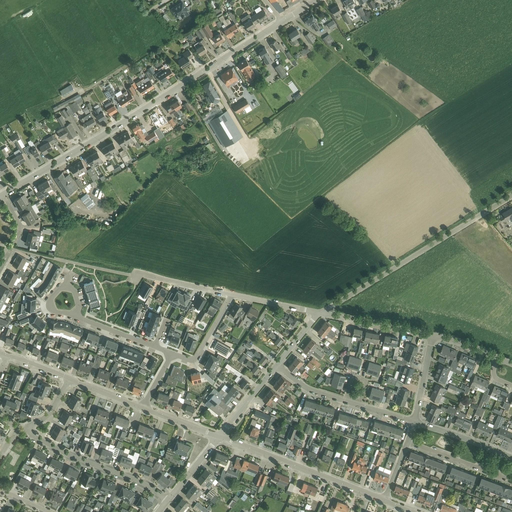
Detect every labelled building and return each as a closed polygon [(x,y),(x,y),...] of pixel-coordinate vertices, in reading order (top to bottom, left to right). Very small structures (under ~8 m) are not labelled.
[(346,7),(348,6),(348,5),(350,8),(353,7),(351,4),(355,1),(353,0),(345,0),(345,1),(343,2),(346,7)] [(187,10),(188,10),(183,1),(171,9),(176,17),(181,14),(183,17),(189,14),(187,10)] [(331,9),(332,11),(335,15),(336,18),(340,16),(338,13),(341,11),(338,5),(331,9)] [(361,16),(365,14),(361,7),(356,9),(360,16),(361,16)] [(263,8),(253,15),(258,22),(261,20),(262,21),(269,17),(263,8)] [(342,14),(347,23),(348,23),(349,25),(352,23),(351,21),(346,12),(342,14)] [(249,14),(241,18),(244,23),(248,29),(255,25),(255,24),(258,22),(253,15),(251,17),(249,14)] [(316,20),(317,20),(312,14),(304,19),(309,26),(311,24),(316,31),(321,27),(316,20)] [(225,20),(222,15),(219,17),(222,22),(223,21),(227,28),(224,30),(228,37),(234,33),(225,20)] [(225,20),(234,33),(239,29),(235,23),(232,25),(228,18),(225,20)] [(332,19),(327,23),(331,29),(337,25),(332,19)] [(213,34),(207,24),(202,27),(208,38),(213,34)] [(197,35),(200,33),(202,37),(206,34),(208,38),(202,27),(201,28),(201,27),(195,31),(197,35)] [(289,34),(292,39),(290,40),(293,45),(298,41),(296,37),(300,35),(297,29),(289,34)] [(305,35),(311,44),(315,41),(309,32),(305,35)] [(213,37),(214,40),(217,44),(224,39),(220,33),(213,37)] [(328,46),(330,45),(332,47),(336,44),(334,42),(335,42),(329,34),(322,38),(328,46)] [(201,45),(196,48),(200,54),(207,50),(204,45),(206,43),(203,39),(199,42),(201,45)] [(270,43),(275,50),(279,48),(281,51),(284,50),(279,43),(278,44),(276,40),(270,43)] [(266,63),(268,62),(272,59),(268,53),(269,53),(265,47),(259,51),(260,54),(259,55),(261,58),(262,57),(266,63)] [(310,50),(307,47),(300,52),(303,55),(310,50)] [(178,60),(180,63),(183,67),(191,62),(189,58),(193,56),(188,49),(182,53),(183,54),(177,57),(178,59),(178,60)] [(238,63),(239,66),(242,71),(250,66),(246,59),(238,63)] [(156,65),(159,70),(162,68),(164,67),(161,62),(159,63),(158,62),(157,62),(155,63),(156,65)] [(280,63),(275,67),(281,76),(286,73),(280,63)] [(162,69),(164,71),(168,78),(174,74),(168,65),(165,68),(164,67),(162,68),(162,69)] [(248,80),(256,75),(250,66),(242,71),(248,80)] [(227,85),(238,79),(231,68),(228,69),(228,70),(221,74),(227,85)] [(164,71),(158,75),(162,81),(168,78),(164,71)] [(135,81),(139,87),(138,88),(142,94),(148,90),(144,84),(141,78),(135,81)] [(150,80),(144,84),(148,90),(154,86),(150,80)] [(202,85),(208,95),(212,101),(221,96),(210,80),(202,85)] [(261,90),(266,87),(261,80),(257,83),(261,90)] [(61,91),(64,95),(74,89),(71,85),(61,91)] [(134,89),(132,85),(127,88),(130,93),(125,96),(129,103),(134,99),(132,95),(136,92),(134,89)] [(116,94),(112,87),(108,90),(112,97),(116,94)] [(125,96),(119,100),(123,106),(129,103),(125,96)] [(83,100),(81,97),(69,105),(66,106),(68,109),(71,114),(80,108),(77,103),(83,100)] [(112,101),(110,102),(108,99),(103,102),(110,114),(117,110),(114,104),(113,105),(112,101)] [(246,99),(233,106),(237,112),(244,108),(249,105),(246,99)] [(180,116),(183,115),(179,108),(182,106),(178,100),(172,103),(180,116)] [(178,118),(180,116),(172,103),(166,107),(170,113),(173,111),(178,118)] [(221,149),(225,146),(242,136),(227,110),(223,113),(219,105),(202,116),(206,123),(205,123),(221,149)] [(97,115),(96,115),(99,120),(106,116),(103,111),(100,106),(100,107),(95,109),(94,110),(97,115)] [(96,122),(90,112),(90,113),(87,107),(83,109),(86,115),(80,119),(83,123),(86,128),(96,122)] [(57,118),(64,129),(58,133),(61,138),(67,134),(69,138),(77,134),(70,122),(67,124),(61,115),(57,118)] [(132,127),(136,133),(139,138),(141,141),(147,138),(149,142),(154,139),(155,142),(159,139),(157,136),(154,131),(149,134),(146,131),(144,132),(141,129),(144,128),(144,127),(142,125),(141,124),(139,125),(138,123),(132,127)] [(128,131),(122,134),(128,144),(131,142),(132,143),(134,142),(128,131)] [(22,148),(18,140),(16,137),(14,134),(11,136),(12,137),(10,137),(13,143),(15,142),(19,149),(22,148)] [(117,138),(118,140),(123,148),(126,147),(125,146),(128,144),(122,134),(117,138)] [(47,142),(44,143),(49,151),(53,148),(51,143),(54,142),(50,136),(45,139),(47,142)] [(39,141),(34,144),(35,146),(40,153),(38,151),(41,149),(44,154),(49,151),(44,143),(41,145),(39,141)] [(114,155),(119,152),(113,142),(107,145),(113,154),(114,155)] [(30,144),(24,148),(27,155),(32,152),(35,156),(40,153),(35,146),(34,144),(31,145),(30,144)] [(111,157),(110,156),(113,154),(107,145),(102,148),(108,159),(111,157)] [(19,154),(16,156),(20,162),(26,159),(22,152),(21,153),(20,150),(18,151),(19,154)] [(97,151),(92,154),(97,163),(100,162),(101,163),(103,161),(97,151)] [(11,159),(10,159),(14,166),(20,162),(16,156),(14,153),(9,156),(11,159)] [(86,158),(87,160),(92,168),(95,167),(94,165),(97,163),(92,154),(86,158)] [(10,168),(8,166),(6,162),(4,159),(2,161),(3,163),(0,165),(4,172),(10,168)] [(81,172),(81,173),(82,174),(88,171),(81,160),(76,164),(81,172)] [(70,167),(77,177),(79,176),(78,175),(81,173),(81,172),(76,164),(70,167)] [(59,184),(70,177),(68,174),(65,177),(62,172),(54,177),(59,184)] [(66,196),(77,188),(70,177),(59,184),(66,196)] [(75,180),(78,184),(81,189),(84,187),(78,178),(75,180)] [(43,182),(49,193),(54,190),(57,189),(53,182),(50,184),(48,180),(43,182)] [(36,193),(39,199),(49,193),(43,182),(38,185),(41,190),(36,193)] [(95,204),(90,197),(86,193),(80,198),(89,209),(95,204)] [(14,200),(16,205),(24,200),(21,195),(19,196),(14,200)] [(24,200),(16,205),(19,209),(23,207),(25,209),(31,206),(30,203),(27,205),(24,200)] [(31,206),(25,209),(27,212),(22,214),(25,219),(36,213),(31,206)] [(500,218),(503,221),(507,219),(510,217),(511,221),(511,207),(503,213),(505,215),(500,218)] [(36,213),(25,219),(28,224),(32,221),(34,224),(40,220),(36,213)] [(28,232),(27,238),(39,240),(41,232),(34,230),(33,233),(28,232)] [(39,240),(27,238),(26,243),(31,244),(30,247),(37,249),(39,240)] [(18,254),(15,259),(17,260),(24,264),(26,261),(28,262),(29,260),(27,259),(18,254)] [(24,264),(17,260),(15,259),(12,265),(21,270),(21,269),(23,271),(24,269),(22,267),(24,264)] [(60,267),(51,262),(49,266),(50,266),(48,268),(57,273),(60,267)] [(54,279),(57,273),(48,268),(47,270),(46,270),(44,273),(54,279)] [(6,275),(15,280),(17,277),(19,278),(20,276),(18,275),(9,270),(6,275)] [(54,279),(44,273),(42,277),(43,277),(42,280),(50,286),(54,279)] [(3,281),(12,286),(12,285),(15,287),(16,285),(13,283),(15,280),(6,275),(3,281)] [(44,291),(50,286),(42,280),(40,282),(39,281),(37,284),(44,292),(45,292),(44,291)] [(96,288),(94,281),(85,284),(87,290),(90,300),(92,306),(101,304),(99,297),(96,288)] [(153,287),(145,283),(139,293),(147,297),(153,287)] [(44,292),(37,284),(34,287),(34,288),(33,290),(40,296),(44,292)] [(1,285),(0,286),(0,292),(7,296),(9,293),(12,295),(14,292),(10,291),(10,290),(1,285)] [(161,287),(158,293),(164,297),(168,290),(161,287)] [(172,292),(167,301),(170,303),(171,301),(177,304),(184,292),(183,294),(181,292),(178,290),(178,291),(177,290),(175,294),(172,292)] [(0,292),(0,299),(10,305),(10,304),(5,301),(7,296),(0,292)] [(183,308),(187,310),(192,301),(188,299),(190,296),(190,295),(190,294),(187,293),(184,292),(177,304),(178,303),(184,306),(183,308)] [(26,294),(26,303),(35,304),(36,298),(32,298),(32,295),(26,294)] [(199,296),(194,305),(201,309),(206,300),(199,296)] [(208,308),(215,312),(217,309),(221,302),(215,298),(210,305),(211,305),(208,308)] [(10,305),(0,299),(0,307),(1,308),(3,303),(9,306),(10,305)] [(17,314),(19,318),(31,313),(31,310),(35,310),(35,304),(26,303),(25,311),(17,314)] [(233,321),(237,323),(240,318),(244,311),(241,309),(242,307),(236,303),(233,308),(233,307),(230,312),(236,316),(233,321)] [(250,319),(253,320),(258,311),(251,306),(247,313),(252,316),(250,319)] [(129,311),(125,322),(132,325),(136,316),(140,318),(142,311),(138,310),(136,313),(129,311)] [(198,319),(202,321),(207,312),(203,310),(198,319)] [(150,317),(159,321),(161,315),(152,312),(150,317)] [(271,322),(266,319),(267,318),(265,317),(266,315),(264,314),(263,313),(259,319),(269,326),(271,322)] [(300,320),(297,318),(294,316),(293,317),(286,313),(285,314),(282,319),(284,320),(285,319),(290,322),(288,326),(293,328),(295,325),(296,326),(300,320)] [(32,316),(20,321),(21,325),(29,322),(35,326),(31,331),(42,319),(37,315),(34,318),(32,316)] [(148,322),(157,325),(159,321),(150,317),(148,322)] [(1,327),(2,324),(7,326),(9,321),(0,318),(0,328),(1,327)] [(46,323),(42,319),(31,331),(33,332),(34,333),(38,329),(40,331),(46,323)] [(266,329),(269,326),(259,319),(264,322),(262,325),(266,329)] [(326,321),(321,326),(328,331),(334,336),(336,333),(330,328),(332,326),(326,321)] [(57,322),(56,332),(60,333),(60,332),(62,332),(64,322),(57,322)] [(71,325),(64,322),(62,332),(64,332),(63,333),(67,335),(71,325)] [(147,327),(155,330),(157,325),(148,322),(147,327)] [(77,327),(71,325),(67,335),(71,336),(71,335),(74,336),(77,327)] [(317,331),(319,333),(323,336),(325,334),(329,337),(330,337),(334,341),(336,338),(334,336),(328,331),(321,326),(317,331)] [(83,329),(77,327),(74,336),(76,337),(75,338),(79,339),(83,329)] [(148,333),(153,335),(155,330),(147,327),(145,332),(146,333),(148,333)] [(174,329),(170,327),(167,335),(171,337),(169,341),(177,344),(180,334),(173,331),(174,329)] [(354,328),(353,335),(357,335),(356,339),(359,340),(360,336),(362,329),(354,328)] [(94,334),(88,331),(85,339),(91,341),(94,334)] [(191,349),(193,350),(197,340),(192,338),(194,334),(190,333),(190,332),(187,331),(186,331),(183,339),(188,341),(185,347),(187,348),(187,349),(191,350),(191,349)] [(271,331),(268,334),(275,339),(273,341),(279,345),(283,340),(278,335),(277,336),(271,331)] [(370,343),(371,340),(372,332),(366,331),(364,338),(365,338),(364,341),(370,343)] [(11,338),(7,337),(5,342),(12,345),(14,339),(15,335),(12,334),(11,338)] [(99,336),(94,334),(91,341),(90,344),(95,346),(96,345),(99,347),(100,344),(97,342),(99,336)] [(346,346),(349,336),(341,335),(339,341),(346,346)] [(385,335),(383,342),(384,342),(383,345),(389,346),(390,344),(391,336),(385,335)] [(19,341),(17,347),(23,349),(27,340),(20,337),(19,341)] [(39,341),(36,339),(31,352),(37,355),(40,349),(36,347),(39,341)] [(109,349),(112,341),(107,339),(104,347),(109,349)] [(325,354),(315,347),(317,344),(311,339),(307,344),(313,349),(322,356),(323,357),(325,354)] [(231,348),(217,340),(213,348),(226,356),(231,348)] [(115,351),(115,350),(118,343),(112,341),(109,349),(115,351)] [(406,343),(404,348),(399,346),(399,348),(402,349),(404,350),(407,351),(415,354),(418,347),(416,346),(406,343)] [(309,354),(311,352),(319,359),(322,356),(313,349),(307,344),(303,349),(309,354)] [(123,345),(120,354),(125,356),(128,347),(123,345)] [(322,348),(326,352),(326,353),(328,354),(332,351),(329,349),(325,345),(322,348)] [(440,353),(447,356),(451,348),(444,345),(440,353)] [(50,360),(51,357),(54,352),(53,352),(54,349),(49,347),(49,350),(48,350),(45,358),(50,360)] [(133,349),(128,347),(125,356),(130,358),(133,349)] [(451,348),(447,356),(454,359),(458,351),(451,348)] [(133,349),(130,358),(135,360),(138,351),(133,349)] [(54,352),(51,357),(50,360),(56,362),(59,354),(58,353),(59,351),(55,350),(54,352)] [(262,355),(256,350),(253,353),(259,358),(258,360),(264,364),(268,359),(263,354),(262,355)] [(138,351),(135,360),(140,362),(143,353),(138,351)] [(415,354),(407,351),(404,358),(403,358),(402,361),(407,362),(408,359),(413,361),(415,354)] [(462,353),(459,361),(465,364),(469,356),(462,353)] [(220,362),(223,357),(218,354),(217,357),(211,354),(210,355),(209,354),(208,357),(209,357),(208,360),(215,364),(217,360),(220,362)] [(241,363),(247,356),(244,354),(238,361),(241,363)] [(69,357),(63,355),(60,364),(65,366),(69,357)] [(152,369),(157,360),(152,356),(150,359),(145,356),(140,366),(143,368),(145,365),(152,369)] [(307,373),(308,374),(310,372),(300,364),(303,362),(297,356),(292,362),(299,367),(305,372),(307,373)] [(356,357),(350,356),(346,366),(352,368),(356,357)] [(468,374),(472,375),(474,369),(472,369),(476,359),(469,356),(465,364),(470,366),(470,368),(471,368),(468,374)] [(69,357),(65,366),(71,368),(74,359),(69,357)] [(356,357),(352,368),(358,370),(362,359),(356,357)] [(212,369),(215,364),(208,360),(206,362),(205,361),(204,364),(205,365),(204,366),(210,369),(210,370),(209,370),(206,373),(213,379),(216,376),(215,375),(216,372),(212,369)] [(252,368),(251,369),(256,373),(260,368),(255,364),(254,365),(248,360),(245,363),(252,368)] [(86,363),(81,361),(77,370),(83,372),(86,363)] [(86,363),(83,372),(88,374),(91,366),(92,366),(94,362),(90,361),(89,364),(86,363)] [(400,371),(403,372),(411,375),(414,368),(406,366),(407,362),(402,361),(401,364),(402,364),(400,371)] [(303,374),(305,376),(307,373),(305,372),(299,367),(292,362),(288,367),(294,372),(297,369),(303,374)] [(366,372),(372,374),(373,372),(375,363),(369,362),(366,372)] [(375,363),(373,372),(372,374),(378,376),(381,365),(375,363)] [(440,364),(437,371),(449,376),(450,375),(451,375),(451,374),(452,374),(452,373),(452,372),(451,372),(452,370),(459,373),(461,370),(456,368),(453,367),(450,366),(449,368),(440,364)] [(174,376),(173,378),(182,382),(184,374),(183,374),(184,371),(179,369),(179,368),(174,366),(170,375),(174,376)] [(101,379),(102,377),(105,370),(100,368),(96,377),(101,379)] [(105,370),(102,377),(101,379),(106,381),(110,372),(105,370)] [(125,374),(117,370),(114,377),(117,378),(115,384),(120,386),(124,377),(125,374)] [(8,386),(18,389),(21,380),(18,379),(21,374),(14,371),(8,386)] [(403,372),(400,371),(397,379),(409,383),(411,375),(403,372)] [(434,378),(436,379),(445,383),(448,376),(449,376),(437,371),(434,378)] [(200,372),(191,374),(193,383),(202,381),(200,372)] [(213,379),(206,373),(205,372),(204,372),(202,374),(204,377),(213,384),(215,381),(213,379)] [(335,373),(333,379),(344,382),(346,376),(335,373)] [(277,380),(286,388),(289,385),(291,383),(281,375),(277,380)] [(477,390),(481,381),(482,378),(475,375),(470,386),(474,388),(477,390)] [(240,384),(244,388),(249,382),(244,378),(241,376),(237,382),(240,384)] [(124,377),(120,386),(125,389),(129,379),(124,377)] [(482,378),(481,381),(477,390),(479,386),(486,390),(489,381),(482,378)] [(176,387),(175,386),(171,385),(172,381),(167,379),(166,379),(165,382),(170,384),(170,385),(176,387)] [(344,382),(333,379),(331,385),(342,388),(344,382)] [(273,385),(282,393),(284,391),(286,388),(277,380),(273,385)] [(40,387),(47,390),(50,391),(51,389),(49,389),(51,385),(42,382),(39,381),(38,383),(41,384),(40,387)] [(144,390),(147,382),(143,381),(141,384),(135,382),(132,391),(139,394),(141,388),(144,390)] [(433,391),(442,395),(445,388),(436,384),(433,391)] [(463,390),(457,387),(450,384),(448,387),(456,390),(462,393),(463,390)] [(224,396),(230,401),(234,396),(239,391),(239,390),(233,385),(230,389),(228,387),(225,391),(221,388),(218,391),(214,388),(222,395),(224,396)] [(495,386),(494,388),(491,394),(498,397),(501,391),(502,389),(495,386)] [(36,389),(35,392),(33,396),(38,398),(40,398),(42,394),(47,396),(48,392),(49,393),(50,391),(47,390),(40,387),(39,390),(36,389)] [(369,398),(375,400),(378,389),(372,387),(369,398)] [(401,387),(398,394),(404,397),(407,397),(409,390),(401,387)] [(220,397),(222,395),(214,388),(206,397),(209,399),(205,404),(209,407),(213,402),(214,404),(217,400),(218,401),(220,398),(221,397),(220,397)] [(266,393),(273,398),(275,395),(278,398),(280,396),(271,388),(266,393)] [(381,402),(382,397),(384,391),(378,389),(375,400),(381,402)] [(502,389),(501,391),(498,397),(505,400),(509,392),(502,389)] [(173,392),(171,399),(174,400),(171,406),(179,409),(182,402),(177,400),(180,393),(174,390),(174,391),(173,392)] [(171,399),(173,392),(170,391),(169,395),(164,394),(161,402),(166,404),(168,398),(171,399)] [(430,398),(439,402),(442,395),(433,391),(430,398)] [(164,394),(159,392),(158,394),(156,400),(161,402),(164,394)] [(262,399),(272,406),(273,404),(270,401),(273,398),(266,393),(262,399)] [(70,399),(72,400),(80,405),(81,403),(79,402),(80,399),(72,394),(70,399)] [(407,397),(404,397),(398,394),(396,402),(404,405),(407,397)] [(9,400),(10,397),(5,395),(2,401),(5,403),(3,407),(7,409),(6,410),(8,411),(12,401),(9,400)] [(217,400),(214,404),(213,403),(209,407),(216,413),(219,415),(223,411),(225,413),(227,410),(227,411),(231,406),(228,404),(227,404),(230,401),(224,396),(222,395),(220,397),(221,397),(220,398),(218,401),(217,400)] [(183,404),(186,405),(184,411),(192,414),(194,407),(190,405),(191,401),(185,398),(183,404)] [(15,402),(12,401),(8,411),(10,411),(10,410),(14,411),(16,407),(19,408),(21,401),(16,399),(15,402)] [(80,405),(72,400),(70,399),(67,404),(75,409),(77,406),(79,407),(80,405)] [(303,410),(308,412),(311,401),(305,399),(303,407),(303,408),(303,410)] [(39,404),(36,403),(30,400),(28,400),(27,402),(30,403),(29,406),(35,408),(39,410),(39,408),(38,408),(39,404)] [(314,411),(316,405),(317,402),(311,401),(308,412),(309,409),(314,411)] [(317,402),(316,405),(314,411),(320,413),(323,404),(317,402)] [(323,404),(320,413),(326,415),(328,406),(323,404)] [(430,411),(438,415),(441,408),(432,404),(430,411)] [(39,410),(35,408),(29,406),(28,409),(25,407),(24,410),(27,411),(35,414),(37,411),(38,411),(39,410)] [(326,415),(332,416),(334,408),(328,406),(326,415)] [(98,407),(95,417),(100,419),(103,409),(98,407)] [(109,411),(103,409),(100,419),(105,421),(109,411)] [(62,415),(72,420),(73,418),(71,417),(72,414),(64,410),(62,415)] [(257,416),(267,420),(269,415),(258,411),(257,416)] [(427,418),(429,419),(435,422),(438,415),(430,411),(427,418)] [(467,414),(460,411),(458,415),(454,424),(461,427),(466,416),(467,414)] [(339,412),(338,414),(336,420),(342,422),(344,416),(345,414),(339,412)] [(345,414),(344,416),(342,422),(348,424),(351,415),(345,414)] [(59,420),(67,424),(69,421),(71,422),(72,420),(62,415),(59,420)] [(117,415),(114,421),(114,422),(113,425),(115,426),(117,423),(120,424),(123,417),(117,415)] [(356,417),(351,415),(348,424),(354,426),(356,417)] [(466,416),(461,427),(468,430),(472,421),(468,420),(469,418),(466,416)] [(123,417),(120,424),(124,425),(122,429),(125,430),(126,426),(127,426),(129,419),(123,417)] [(356,417),(354,426),(360,428),(362,419),(356,417)] [(362,419),(360,428),(365,429),(368,421),(362,419)] [(374,420),(374,423),(372,429),(377,431),(380,422),(374,420)] [(487,422),(486,424),(479,421),(476,430),(483,433),(487,422)] [(380,422),(377,431),(377,433),(383,435),(386,424),(380,422)] [(489,436),(493,427),(494,425),(487,422),(483,433),(489,436)] [(140,424),(137,431),(135,434),(138,435),(139,432),(143,434),(146,426),(140,424)] [(386,424),(383,435),(388,436),(389,434),(392,425),(386,424)] [(509,427),(502,424),(502,425),(497,436),(504,439),(509,427)] [(56,425),(53,430),(62,435),(64,432),(66,433),(67,431),(65,430),(56,425)] [(392,425),(389,434),(395,436),(397,427),(392,425)] [(146,426),(143,434),(148,435),(146,439),(149,440),(150,436),(150,437),(153,429),(146,426)] [(258,432),(259,428),(253,426),(252,430),(251,429),(249,435),(256,438),(258,432)] [(292,439),(296,428),(291,426),(287,437),(292,439)] [(397,427),(395,436),(403,439),(405,432),(403,432),(403,429),(397,427)] [(273,438),(272,438),(275,431),(268,429),(266,435),(263,441),(271,444),(273,438)] [(62,435),(53,430),(51,436),(60,440),(62,442),(63,439),(61,438),(62,435)] [(161,432),(158,438),(162,439),(161,443),(164,444),(165,440),(165,441),(168,434),(161,432)] [(288,440),(284,439),(279,437),(276,444),(278,444),(277,446),(284,449),(288,440)] [(298,454),(302,444),(297,442),(298,440),(293,438),(290,447),(294,449),(293,452),(298,454)] [(89,441),(84,440),(81,448),(86,450),(89,441)] [(177,465),(180,459),(187,461),(194,444),(187,442),(186,443),(177,440),(174,449),(168,447),(164,457),(177,465)] [(89,441),(86,450),(91,452),(94,443),(89,441)] [(99,447),(103,448),(100,456),(105,458),(109,447),(109,446),(106,445),(107,444),(101,442),(99,447)] [(314,458),(315,456),(316,452),(316,453),(319,447),(318,447),(319,444),(312,442),(309,450),(306,455),(314,458)] [(112,447),(112,448),(109,447),(105,458),(110,459),(111,456),(116,458),(119,448),(115,447),(114,448),(112,447)] [(119,448),(116,458),(120,459),(119,463),(124,465),(129,453),(124,451),(124,450),(119,448)] [(334,451),(330,450),(326,448),(324,453),(323,453),(321,459),(328,462),(330,456),(331,457),(334,451)] [(40,455),(41,452),(36,450),(31,459),(36,462),(40,455)] [(220,461),(222,456),(223,454),(217,451),(214,459),(220,461)] [(340,452),(336,451),(334,457),(337,458),(336,462),(343,465),(344,461),(345,461),(348,455),(344,453),(341,452),(340,452)] [(378,451),(376,457),(375,459),(373,462),(373,463),(374,463),(378,465),(383,453),(378,451)] [(412,451),(409,458),(415,460),(418,453),(412,451)] [(41,452),(40,455),(36,462),(42,465),(47,455),(41,452)] [(364,473),(367,466),(364,465),(365,462),(364,462),(365,459),(366,459),(368,454),(365,452),(363,458),(360,464),(358,471),(364,473)] [(129,453),(124,465),(130,467),(131,462),(136,464),(138,457),(129,453)] [(418,453),(415,460),(421,462),(423,455),(418,453)] [(222,465),(223,462),(226,464),(229,465),(231,460),(228,459),(229,456),(223,454),(222,456),(220,461),(219,464),(222,465)] [(423,455),(421,462),(427,465),(429,457),(423,455)] [(237,456),(235,462),(231,460),(229,465),(226,470),(224,478),(229,481),(231,476),(236,478),(240,470),(241,466),(246,468),(248,463),(249,461),(237,456)] [(138,461),(141,463),(138,470),(143,472),(148,461),(147,464),(144,463),(145,460),(140,457),(138,461)] [(360,464),(363,458),(360,457),(359,459),(358,459),(357,462),(354,461),(351,468),(358,471),(360,464)] [(427,465),(432,467),(435,460),(429,457),(427,465)] [(52,458),(47,468),(53,471),(58,461),(52,458)] [(157,469),(162,460),(159,458),(158,461),(157,460),(153,467),(157,469)] [(432,467),(438,469),(441,462),(435,460),(432,467)] [(53,471),(58,474),(63,464),(58,461),(53,471)] [(149,474),(150,472),(152,466),(153,463),(148,461),(143,472),(149,474)] [(248,463),(246,468),(256,472),(259,465),(249,461),(248,463)] [(441,462),(438,469),(444,471),(447,464),(441,462)] [(208,466),(212,469),(216,472),(217,468),(211,463),(208,466)] [(69,466),(65,474),(70,477),(74,469),(69,466)] [(452,466),(449,474),(455,477),(458,471),(458,468),(452,466)] [(202,474),(212,482),(216,477),(213,473),(206,468),(202,474)] [(458,468),(458,471),(455,477),(461,479),(464,470),(458,468)] [(74,469),(70,477),(74,479),(79,471),(74,469)] [(373,479),(379,481),(382,474),(379,473),(380,471),(376,469),(373,479)] [(461,479),(467,481),(470,473),(464,470),(461,479)] [(22,486),(26,478),(23,477),(25,474),(20,471),(16,478),(19,479),(17,484),(22,486)] [(156,479),(161,483),(162,481),(166,476),(164,474),(165,472),(163,471),(162,473),(156,479)] [(270,477),(272,478),(278,480),(280,473),(275,471),(275,472),(272,471),(270,477)] [(379,481),(386,484),(389,477),(388,477),(390,473),(383,471),(382,474),(379,481)] [(259,483),(263,474),(258,472),(254,483),(258,485),(259,483)] [(96,481),(93,480),(92,480),(91,480),(93,475),(85,473),(82,483),(80,486),(88,489),(89,485),(94,486),(96,481)] [(278,480),(277,483),(285,486),(286,484),(289,476),(280,473),(278,480)] [(470,473),(467,481),(473,483),(476,475),(470,473)] [(204,484),(208,487),(209,489),(211,486),(210,485),(212,482),(202,474),(197,479),(204,484)] [(33,482),(32,485),(35,486),(32,491),(37,494),(41,486),(39,484),(40,482),(38,481),(38,480),(35,478),(37,475),(33,482)] [(162,481),(161,483),(165,486),(168,482),(172,485),(176,481),(170,476),(168,478),(166,476),(162,481)] [(221,476),(217,481),(226,487),(228,489),(231,484),(228,482),(229,481),(224,478),(221,476)] [(482,477),(481,479),(479,485),(485,488),(488,479),(482,477)] [(27,489),(29,484),(31,481),(30,481),(26,478),(22,486),(27,489)] [(104,494),(106,494),(110,482),(110,481),(107,480),(104,479),(100,489),(105,490),(104,494)] [(488,479),(485,488),(491,490),(494,481),(488,479)] [(494,481),(491,490),(497,492),(500,484),(494,481)] [(110,482),(106,494),(108,495),(109,492),(111,493),(107,504),(110,506),(114,496),(117,490),(114,489),(116,484),(110,482)] [(290,482),(287,490),(287,489),(285,493),(290,495),(291,491),(292,491),(294,486),(295,484),(290,482)] [(302,490),(303,490),(309,492),(309,493),(312,485),(307,483),(306,487),(303,486),(302,490)] [(190,489),(196,494),(198,491),(201,493),(202,491),(200,489),(194,484),(190,489)] [(500,484),(497,492),(503,494),(506,486),(500,484)] [(312,485),(309,493),(317,495),(318,492),(316,491),(317,487),(312,485)] [(394,491),(401,494),(402,491),(403,487),(396,485),(394,491)] [(435,495),(428,493),(426,496),(424,503),(431,505),(432,503),(436,505),(438,502),(441,494),(443,487),(439,485),(435,495)] [(41,486),(37,494),(42,496),(46,488),(41,486)] [(117,490),(114,496),(117,497),(118,495),(124,498),(128,489),(122,486),(120,491),(117,490)] [(508,496),(511,490),(511,488),(506,486),(503,494),(508,496)] [(52,490),(53,490),(49,499),(54,502),(58,492),(60,490),(53,487),(52,490)] [(403,487),(402,491),(401,494),(408,496),(410,490),(403,487)] [(128,489),(124,498),(130,501),(129,504),(132,505),(132,504),(135,499),(132,497),(134,492),(128,489)] [(186,494),(192,499),(194,500),(198,496),(196,494),(190,489),(186,494)] [(58,492),(54,502),(59,504),(63,495),(64,496),(66,493),(60,490),(58,492)] [(214,503),(217,499),(213,496),(208,492),(206,494),(211,498),(210,499),(214,503)] [(426,496),(419,494),(417,500),(424,503),(426,496)] [(70,500),(69,499),(66,507),(72,510),(76,503),(78,498),(76,497),(72,495),(70,500)] [(141,496),(140,498),(138,500),(135,499),(132,504),(135,506),(136,504),(141,508),(147,499),(141,496)] [(183,497),(179,502),(181,504),(185,507),(185,508),(188,505),(189,506),(191,504),(189,503),(189,502),(183,497)] [(145,510),(143,511),(150,511),(153,510),(149,507),(152,503),(147,499),(141,508),(145,510)] [(330,509),(334,511),(336,507),(340,509),(342,502),(337,500),(336,502),(333,501),(330,509)] [(195,504),(201,509),(204,511),(205,511),(208,509),(204,506),(197,501),(195,504)] [(444,501),(442,504),(440,509),(447,511),(451,503),(444,501)] [(185,507),(181,504),(179,502),(175,508),(180,511),(184,511),(183,511),(185,508),(185,507)] [(338,511),(347,511),(349,506),(347,506),(347,504),(342,502),(340,509),(338,511)] [(451,506),(450,505),(451,503),(447,511),(448,511),(455,511),(456,509),(461,511),(464,504),(459,503),(458,506),(451,503),(451,506)]
